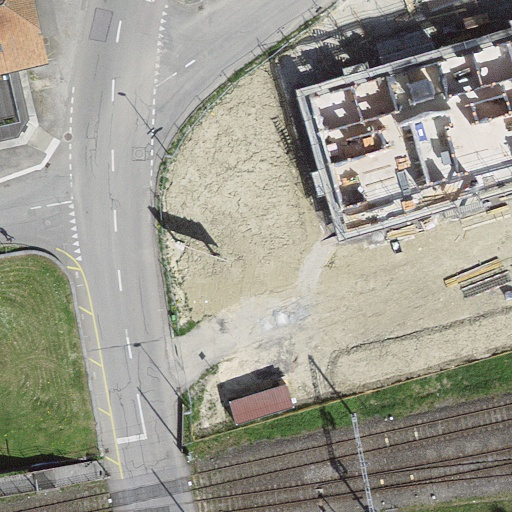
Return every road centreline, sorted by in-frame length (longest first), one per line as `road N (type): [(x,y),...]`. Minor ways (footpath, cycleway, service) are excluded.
road 1 (tertiary): [(113,194),(125,329),(162,511)]
road 2 (unclassified): [(286,0),(112,116)]
